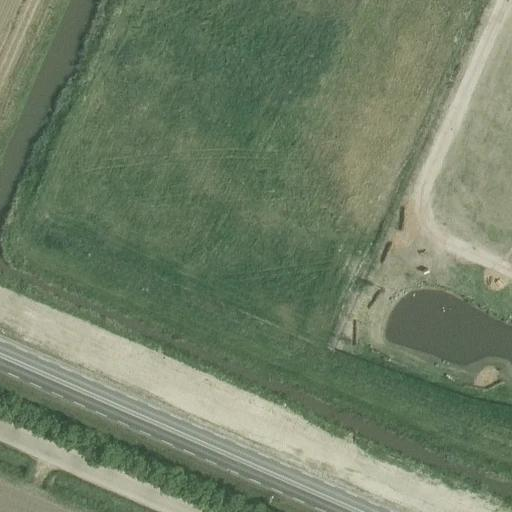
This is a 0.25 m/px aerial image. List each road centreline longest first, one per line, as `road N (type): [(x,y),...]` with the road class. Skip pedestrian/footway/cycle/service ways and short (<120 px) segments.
road 1 (primary): [(354,511),(0,356)]
road 2 (track): [(511,273),(431,237),(422,188),(505,0)]
road 3 (unclassified): [(182,511),(0,432)]
